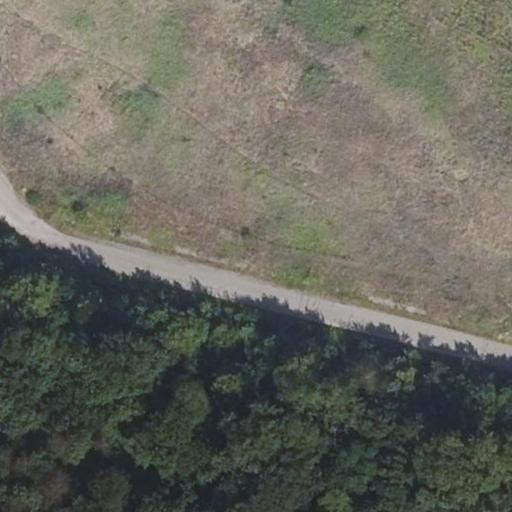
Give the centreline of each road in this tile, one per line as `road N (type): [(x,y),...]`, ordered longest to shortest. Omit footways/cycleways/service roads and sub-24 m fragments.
road 1 (motorway): [(40,0),(106,81),(205,142),(302,165),(389,161),(511,180)]
road 2 (motorway): [(77,0),(162,85),(228,117),(288,132),(405,125),(511,74)]
road 3 (motorway): [(376,109),(289,110),(213,87),(152,49),(106,0)]
road 4 (motorway): [(511,46),(442,89),(376,109)]
road 5 (motorway): [(511,110),(376,109)]
